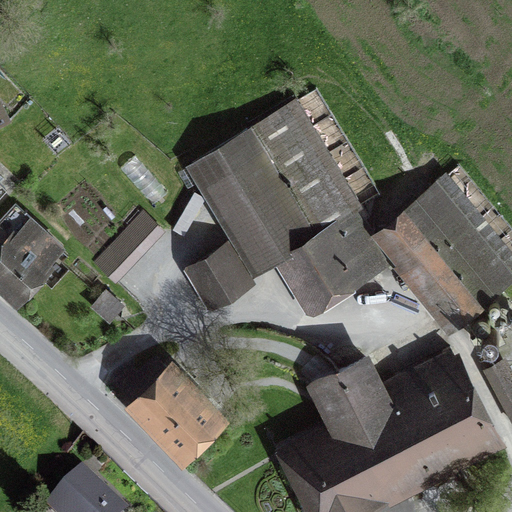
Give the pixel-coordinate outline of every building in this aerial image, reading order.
[(6,103),(0,105),(0,130),(13,126),(6,103)] [(293,106),(191,165),(254,272),(275,260),(305,311),(386,263),(293,106)] [(511,277),(444,192),(387,237),(455,324),(511,280),(511,277)] [(165,230),(143,209),(93,261),(116,282),(165,230)] [(71,252),(30,216),(0,250),(0,285),(24,306),(71,252)] [(228,238),(182,266),(209,310),(255,282),(228,238)] [(107,290),(94,304),(109,318),(122,304),(107,290)] [(341,428),(290,455),(320,511),(333,511),(486,431),(454,371),(392,405),(365,354),(316,381),(341,428)] [(216,416),(166,364),(132,396),(182,449),(216,416)] [(130,511),(88,470),(51,508),(55,511),(130,511)]
